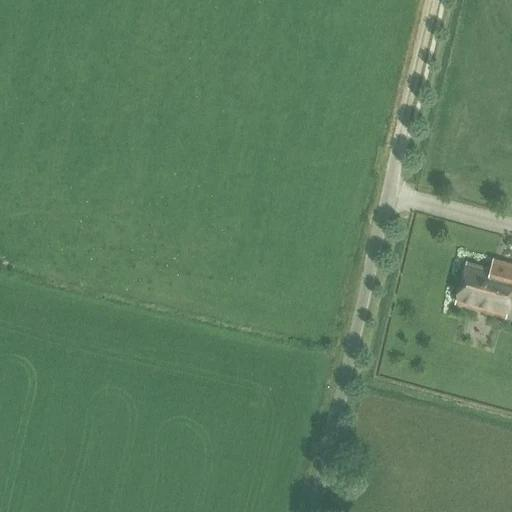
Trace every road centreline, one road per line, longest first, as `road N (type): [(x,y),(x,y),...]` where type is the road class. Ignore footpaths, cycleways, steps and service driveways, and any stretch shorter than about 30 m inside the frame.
road 1 (unclassified): [(316,511),(399,160)]
road 2 (track): [(399,160),(436,0)]
